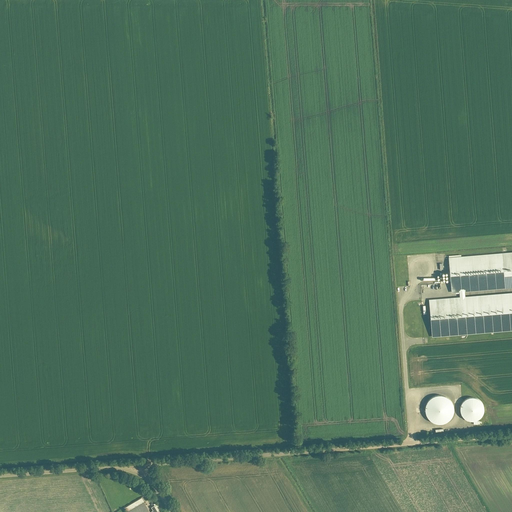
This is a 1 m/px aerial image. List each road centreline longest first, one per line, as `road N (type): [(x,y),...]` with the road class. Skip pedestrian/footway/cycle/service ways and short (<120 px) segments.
road 1 (track): [(511,436),(126,469)]
road 2 (residential): [(0,474),(126,469),(147,479),(169,511)]
road 3 (unknown): [(409,444),(400,305),(433,269)]
